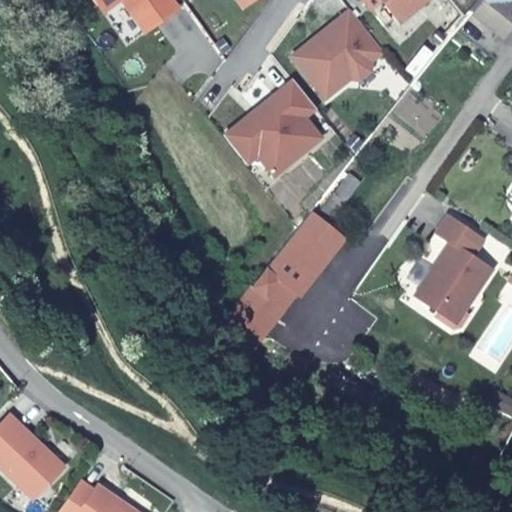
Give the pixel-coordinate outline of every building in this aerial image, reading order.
[(170,0),(94,0),(103,11),(117,0),(121,0),(139,24),(158,11),(163,18),(177,8),(170,0)] [(377,0),(382,0),(398,18),(420,0),(362,0),(368,7),(377,0)] [(511,0),(472,0),(466,9),(497,34),(511,14),(511,0)] [(328,26),(291,56),(325,96),(349,77),(358,78),(369,70),(370,60),(382,50),(349,9),(336,20),(341,26),(333,32),(328,26)] [(163,18),(158,11),(139,24),(145,31),(163,18)] [(328,26),(333,32),(341,26),(336,20),(328,26)] [(257,153),(273,174),(318,136),(301,115),(313,106),(292,80),(254,110),(257,113),(253,116),(250,113),(235,126),(257,153)] [(257,153),(235,126),(224,135),(246,162),(257,153)] [(483,241),(447,217),(435,234),(453,247),(447,257),(443,254),(414,299),(439,315),(446,304),(465,316),(493,272),(472,258),(483,241)] [(511,263),(499,282),(511,290),(511,263)] [(280,280),(264,268),(249,287),(265,299),(280,280)] [(465,316),(446,304),(439,315),(435,321),(453,333),(463,331),(470,320),(465,316)] [(8,411),(0,419),(0,463),(33,494),(63,463),(8,411)] [(141,511),(96,481),(93,486),(79,476),(55,511),(56,511),(141,511)]
